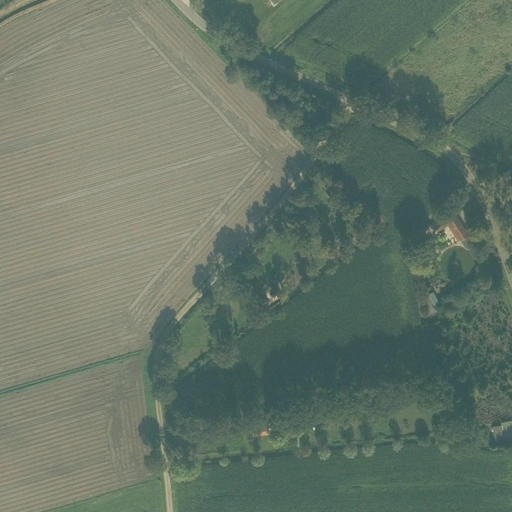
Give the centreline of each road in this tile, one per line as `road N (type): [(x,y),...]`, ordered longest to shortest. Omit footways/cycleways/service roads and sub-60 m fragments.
road 1 (track): [(343,98),(291,189),(170,322),(155,351),(170,511)]
road 2 (unclassified): [(480,198),(451,150),(234,47),(177,0)]
